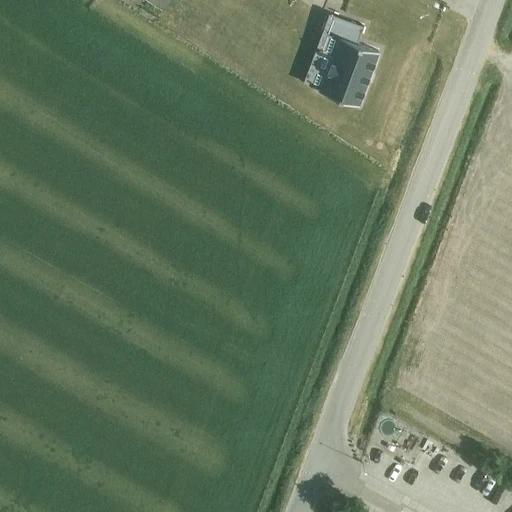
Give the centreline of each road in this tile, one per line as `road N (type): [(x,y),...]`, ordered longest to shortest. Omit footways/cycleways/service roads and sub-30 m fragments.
road 1 (unclassified): [(305,511),(494,0)]
road 2 (unknown): [(444,511),(326,454)]
